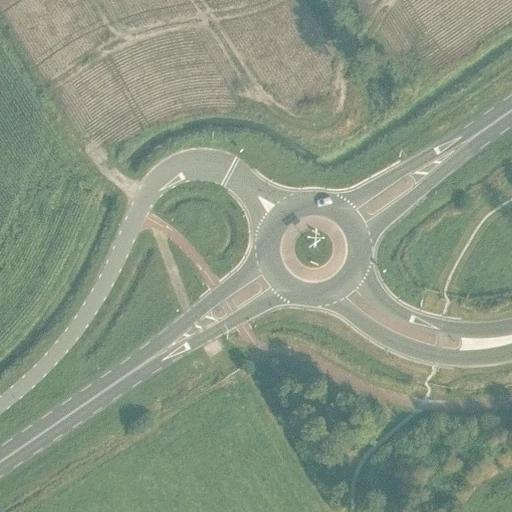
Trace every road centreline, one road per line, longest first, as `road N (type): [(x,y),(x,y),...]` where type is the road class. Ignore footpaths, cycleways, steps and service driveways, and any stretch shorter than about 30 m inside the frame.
road 1 (unclassified): [(0,405),(69,337),(141,204),(167,172),(221,167),(279,217)]
road 2 (secondary): [(323,293),(419,351),(462,359),(511,352)]
road 3 (primary): [(0,461),(163,350)]
road 4 (secondary): [(511,327),(461,331),(408,318),(355,267)]
road 5 (primary): [(267,248),(170,334),(163,350)]
road 6 (primary): [(163,350),(292,289)]
road 7 (primary): [(359,247),(448,165),(455,149)]
road 8 (primary): [(455,149),(439,149),(332,207)]
